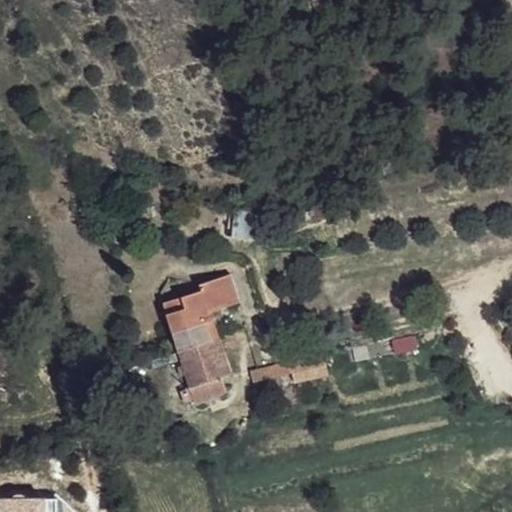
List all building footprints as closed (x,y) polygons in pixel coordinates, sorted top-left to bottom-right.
[(267,207),(233,207),(233,236),(267,236),(267,207)] [(164,303),(179,350),(218,338),(219,337),(211,312),(239,302),(230,274),(200,284),(202,290),(164,303)] [(179,350),(191,386),(188,387),(189,387),(181,391),(185,402),(193,399),(195,403),(226,391),(222,376),(231,373),(219,337),(218,338),(179,350)] [(307,358),(311,379),(328,375),(324,354),(307,358)] [(251,370),(254,380),(292,371),(295,383),(311,379),(307,358),(290,362),(290,361),(258,369),(251,370)]
